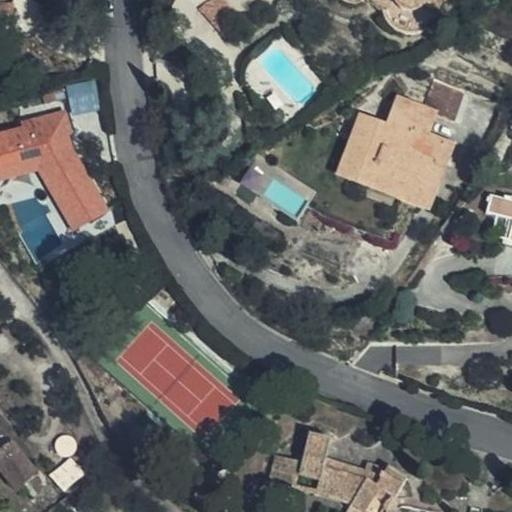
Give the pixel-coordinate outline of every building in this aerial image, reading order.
[(390,0),(391,3),(393,8),(397,12),(402,15),(407,16),(412,15),(416,13),(421,10),(424,6),(426,0),(390,0)] [(0,27),(13,27),(15,11),(0,10),(0,27)] [(73,115),(103,111),(99,82),(69,87),(73,115)] [(428,139),(436,117),(398,102),(385,130),(365,122),(344,174),(377,189),(419,205),(444,145),(428,139)] [(71,157),(63,134),(66,133),(61,115),(24,125),(24,131),(0,138),(0,176),(35,168),(52,193),(76,230),(106,210),(71,157)] [(511,197),(490,192),(484,209),(511,216),(511,218),(507,237),(511,238),(511,197)] [(395,495),(405,475),(386,467),(380,479),(325,460),(330,440),(307,433),(300,459),(275,453),(267,477),(284,482),(287,474),(312,481),(309,492),(344,507),(344,511),(345,511),(383,511),(392,495),(395,495)] [(36,479),(12,445),(0,453),(0,468),(17,492),(36,479)]
